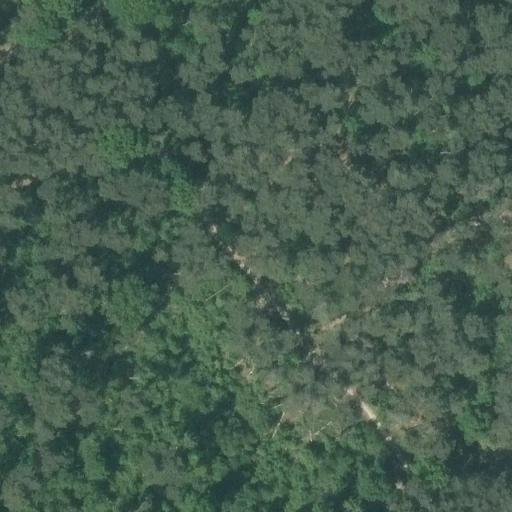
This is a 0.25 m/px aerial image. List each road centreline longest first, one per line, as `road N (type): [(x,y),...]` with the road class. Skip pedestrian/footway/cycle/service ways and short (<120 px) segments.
road 1 (track): [(511,462),(453,453),(396,465),(74,32)]
road 2 (track): [(139,0),(0,65)]
